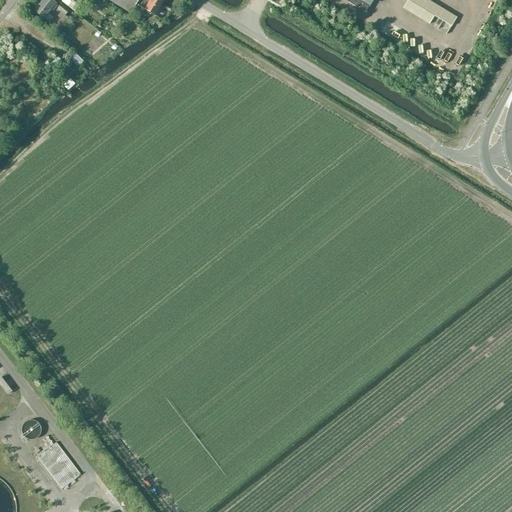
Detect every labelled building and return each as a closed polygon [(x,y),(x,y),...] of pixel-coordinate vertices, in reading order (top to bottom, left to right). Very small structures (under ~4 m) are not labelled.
[(51,0),(43,0),(35,10),(50,22),(53,17),(49,14),(52,10),(53,11),(57,6),(56,5),(57,4),(51,0)] [(72,0),(71,2),(68,0),(62,0),(61,2),(68,6),(76,12),(80,6),(72,0)] [(144,9),(144,8),(149,0),(108,0),(131,13),(136,4),(144,9)] [(155,15),(164,1),(163,0),(149,0),(144,8),(155,15)] [(344,0),(365,12),(372,0),(344,0)] [(68,18),(65,15),(69,10),(61,3),(57,9),(60,12),(57,16),(65,22),(68,18)] [(64,43),(69,37),(66,35),(57,28),(53,33),(64,43)] [(82,62),(85,57),(79,53),(76,58),(82,62)] [(70,77),(63,84),(68,89),(75,82),(70,77)] [(2,377),(0,378),(0,384),(8,394),(12,391),(2,377)] [(41,433),(41,430),(40,426),(39,424),(38,422),(37,421),(35,420),(32,419),(31,419),(28,420),(26,421),(24,423),(22,424),(21,426),(21,430),(21,431),(22,434),(23,436),(24,437),(26,439),(28,439),(30,440),(32,440),(34,439),(36,438),(39,436),(41,433)] [(78,471),(54,441),(51,444),(45,436),(34,444),(41,453),(38,455),(60,484),(78,471)]
